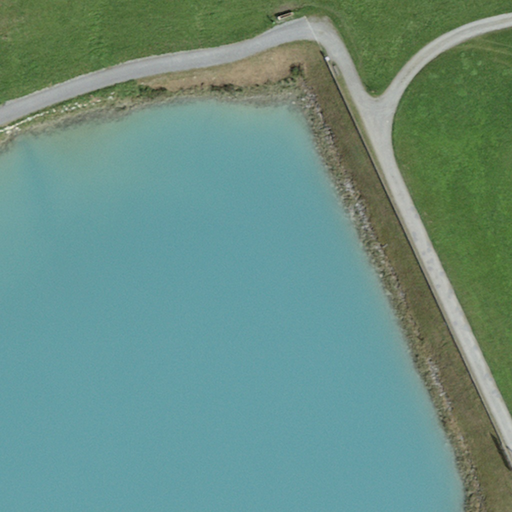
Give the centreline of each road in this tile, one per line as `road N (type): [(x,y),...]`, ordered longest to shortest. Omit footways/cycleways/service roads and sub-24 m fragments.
road 1 (track): [(0,123),(79,93),(228,59),(299,28),(327,34),(381,121)]
road 2 (track): [(511,437),(386,149),(381,121)]
road 3 (track): [(381,121),(422,58),(511,22)]
